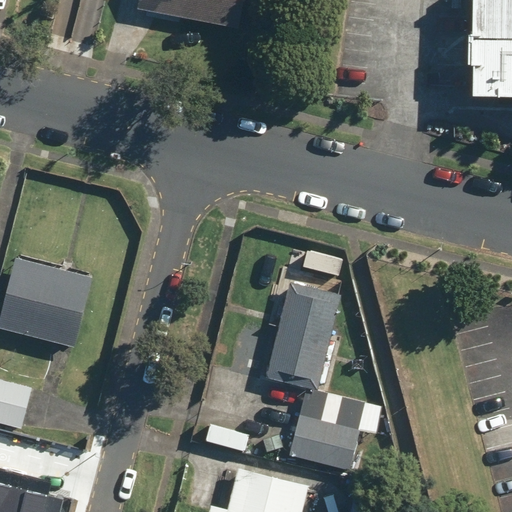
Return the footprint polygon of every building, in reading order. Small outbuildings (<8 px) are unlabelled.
[(244,0),(138,0),(138,7),(240,26),(244,0)] [(511,0),(473,0),(471,97),(511,97),(511,0)] [(15,254),(0,308),(0,325),(74,346),(93,276),(15,254)] [(320,387),(339,298),(286,287),(267,376),(320,387)] [(33,386),(0,377),(0,420),(22,427),(33,386)] [(300,416),(291,455),(352,470),(361,430),(300,416)] [(228,509),(209,504),(207,511),(302,511),(308,488),(238,471),(228,509)] [(0,511),(60,511),(64,498),(0,482),(0,511)] [(394,511),(395,510),(354,500),(350,511),(394,511)]
